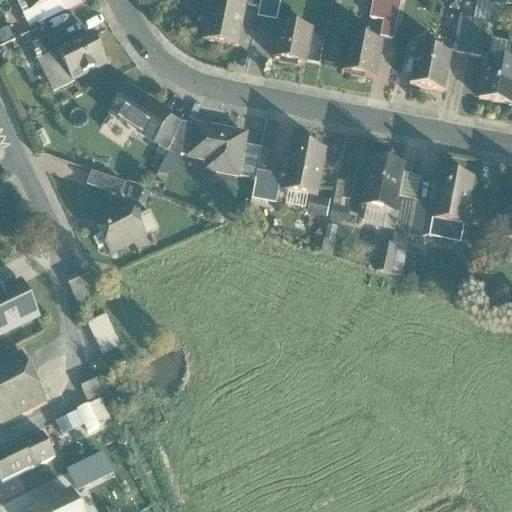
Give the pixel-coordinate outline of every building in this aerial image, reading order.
[(58,0),(57,0),(22,0),(28,14),(58,0)] [(245,0),(244,8),(258,11),(259,0),(245,0)] [(277,23),(281,0),(261,0),(258,19),(277,23)] [(236,53),(244,8),(212,2),(203,47),(236,53)] [(381,43),(394,45),(401,6),(374,2),(369,23),(384,25),(381,43)] [(467,60),(473,24),(461,22),(455,58),(467,60)] [(273,34),(271,47),(277,48),(275,61),(305,67),(312,30),(282,25),(280,35),(273,34)] [(32,49),(40,65),(68,52),(60,35),(32,49)] [(109,71),(94,40),(68,52),(40,65),(37,67),(52,98),(109,71)] [(372,87),(380,45),(349,40),(342,82),(372,87)] [(492,40),(488,58),(504,61),(508,43),(492,40)] [(443,99),(450,57),(418,52),(411,93),(443,99)] [(511,113),(511,108),(511,66),(484,61),(475,107),(511,113)] [(172,120),(126,90),(105,121),(151,151),(153,149),(171,122),(172,120)] [(180,127),(171,122),(153,149),(167,158),(180,127)] [(191,129),(180,127),(167,158),(186,161),(191,129)] [(247,137),(192,127),(191,129),(186,161),(185,163),(204,168),(202,177),(239,184),(239,182),(245,151),(247,137)] [(315,203),(324,154),(291,148),(282,197),(315,203)] [(261,154),(245,151),(239,182),(256,185),(257,177),(261,154)] [(394,204),(401,169),(368,163),(358,215),(391,221),(394,204)] [(124,185),(88,173),(84,184),(120,196),(124,185)] [(464,233),(473,182),(440,176),(434,211),(432,227),(464,233)] [(280,181),(257,177),(256,185),(253,203),(276,207),(280,181)] [(144,239),(124,200),(88,219),(108,257),(144,239)] [(415,207),(394,204),(391,221),(388,237),(409,241),(415,207)] [(434,211),(415,207),(409,241),(428,245),(432,227),(434,211)] [(511,250),(511,218),(508,218),(502,248),(511,250)] [(404,276),(406,249),(378,247),(376,274),(404,276)] [(86,275),(66,283),(75,304),(95,295),(86,275)] [(22,284),(0,293),(0,337),(39,319),(22,284)] [(102,315),(84,324),(100,357),(118,348),(102,315)] [(0,426),(45,404),(22,357),(0,367),(0,426)] [(90,406),(54,420),(61,438),(85,428),(87,433),(115,422),(98,379),(82,386),(90,406)] [(43,434),(0,454),(0,482),(1,485),(55,459),(43,434)] [(79,511),(70,493),(31,511),(79,511)]
